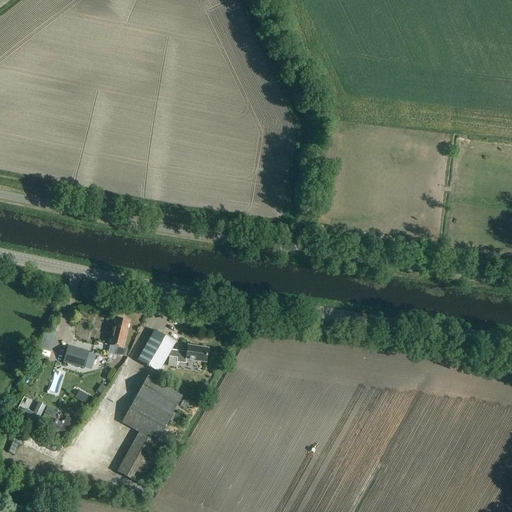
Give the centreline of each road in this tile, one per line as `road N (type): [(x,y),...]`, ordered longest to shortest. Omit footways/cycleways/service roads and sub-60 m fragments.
road 1 (tertiary): [(511,341),(171,289),(0,253)]
road 2 (unclassified): [(511,281),(0,195)]
